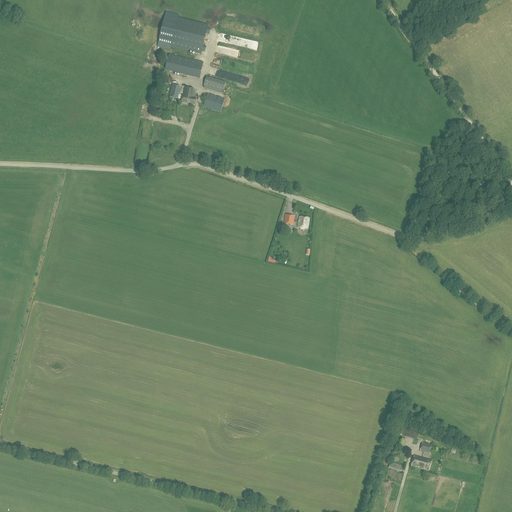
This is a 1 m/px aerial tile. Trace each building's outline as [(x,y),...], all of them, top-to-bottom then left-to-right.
[(208,26),(177,19),(171,47),(201,54),(202,50),(205,51),(206,47),(203,46),(206,34),(209,35),(210,30),(207,29),(208,26)] [(242,39),(241,47),(250,48),(251,40),(242,39)] [(166,71),(201,76),(203,60),(173,56),(173,60),(171,59),(171,62),(167,62),(166,71)] [(203,88),(222,94),(226,83),(207,77),(203,88)] [(195,105),(196,99),(194,99),(196,89),(185,88),(183,96),(180,95),(181,87),(172,85),(169,97),(179,99),(182,99),(182,102),(195,105)] [(207,100),(205,108),(222,112),(225,99),(210,94),(208,100),(207,100)] [(484,143),(489,139),(484,133),(479,136),(484,143)] [(293,225),(294,216),(285,215),(284,224),(293,225)] [(308,229),(309,218),(299,217),(298,228),(308,229)] [(419,433),(403,429),(396,427),(394,434),(401,436),(402,435),(417,439),(419,433)] [(432,445),(422,443),(420,451),(430,454),(432,445)] [(429,471),(431,460),(414,456),(411,466),(429,471)] [(389,466),(389,469),(401,472),(403,466),(394,463),(392,463),(390,462),(389,466)]
